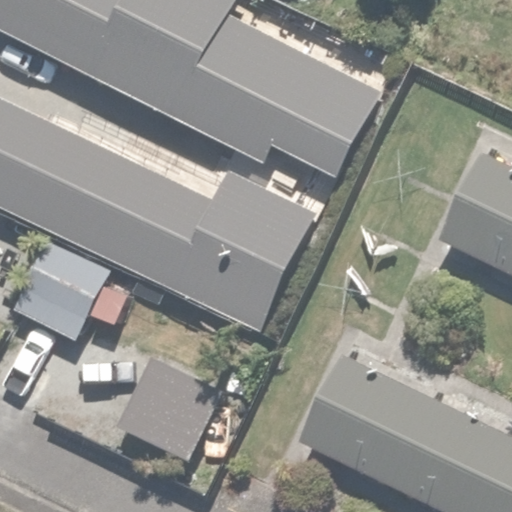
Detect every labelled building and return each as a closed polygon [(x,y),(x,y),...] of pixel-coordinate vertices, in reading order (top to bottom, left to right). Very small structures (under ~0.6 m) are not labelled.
[(0,0),(0,18),(278,160),(288,140),(351,172),(392,92),(238,13),(245,0),(0,0)] [(227,196),(0,89),(0,199),(274,328),(331,207),(242,165),(227,196)] [(511,151),(494,143),(443,249),(511,281),(511,151)] [(117,267),(61,238),(26,306),(81,335),(96,307),(125,322),(138,295),(110,280),(117,267)] [(511,511),(511,431),(350,361),(308,457),(432,511),(511,511)]
